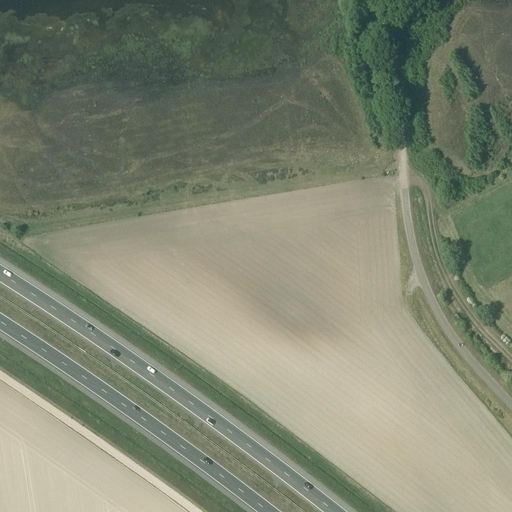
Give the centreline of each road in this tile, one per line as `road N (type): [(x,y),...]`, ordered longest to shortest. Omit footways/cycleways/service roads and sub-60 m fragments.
road 1 (unclassified): [(511,413),(473,377),(434,318),(417,273),(377,0)]
road 2 (motorway): [(332,511),(131,360),(0,274)]
road 3 (track): [(0,218),(51,224),(375,166),(400,173)]
road 4 (motorway): [(0,323),(266,511)]
road 5 (track): [(0,381),(191,511)]
road 6 (track): [(400,173),(426,194),(436,251),(453,287),(511,358)]
